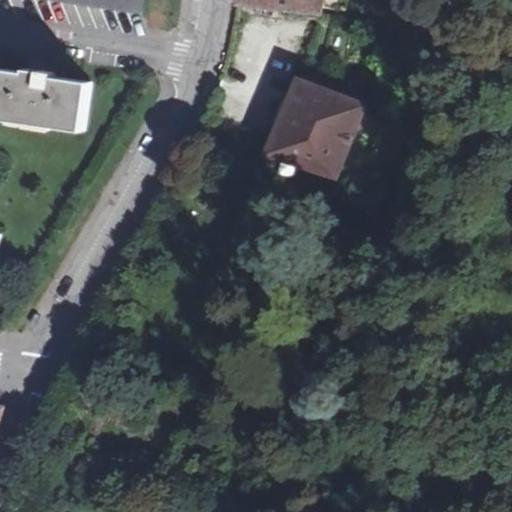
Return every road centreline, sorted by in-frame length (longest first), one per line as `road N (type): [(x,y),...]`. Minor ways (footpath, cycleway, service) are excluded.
road 1 (tertiary): [(200,61),(44,348),(39,375)]
road 2 (residential): [(0,29),(200,61)]
road 3 (tertiary): [(0,489),(39,375)]
